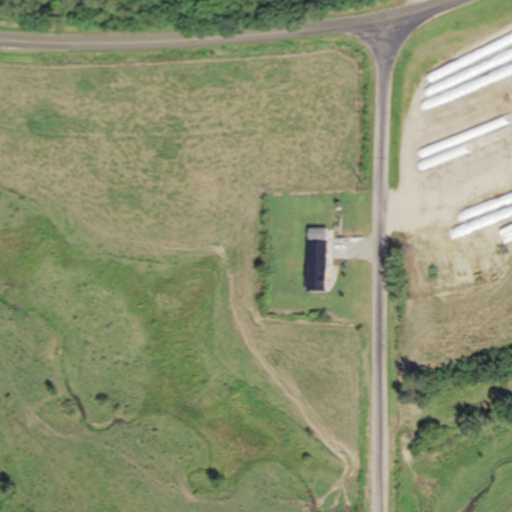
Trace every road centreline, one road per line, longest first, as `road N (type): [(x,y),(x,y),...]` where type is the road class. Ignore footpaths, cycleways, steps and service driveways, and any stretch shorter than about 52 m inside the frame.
road 1 (residential): [(385,511),(385,17)]
road 2 (tertiary): [(437,0),(385,17),(295,28),(108,39),(0,35)]
